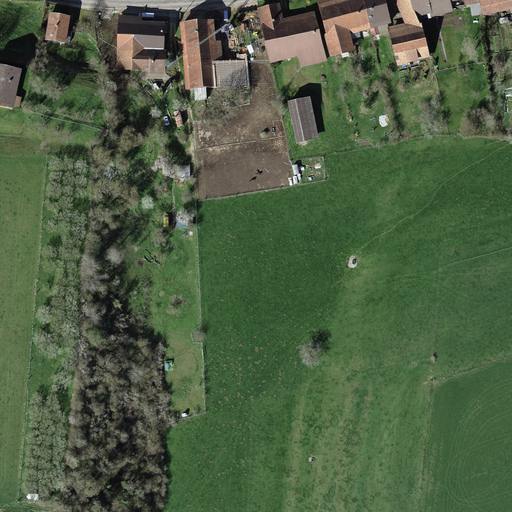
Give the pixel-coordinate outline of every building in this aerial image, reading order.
[(348,34),(389,25),(383,0),(364,0),(347,4),(345,0),(344,0),(320,5),(332,58),(353,54),(348,34)] [(415,20),(409,0),(402,0),(396,3),(404,23),(405,27),(416,24),(415,20)] [(409,0),(415,20),(449,11),(447,5),(445,0),(409,0)] [(481,0),(485,17),(511,12),(511,4),(511,0),(481,0)] [(257,15),(271,64),(298,57),(302,69),(325,62),(313,17),(283,25),(279,9),(257,15)] [(51,19),(46,41),(65,45),(70,22),(51,19)] [(134,22),(119,22),(119,73),(162,73),(162,28),(134,28),(134,22)] [(426,60),(416,24),(405,27),(389,31),(399,67),(426,60)] [(213,25),(181,28),(186,90),(241,86),(239,66),(216,68),(213,25)] [(0,63),(0,105),(13,109),(14,106),(20,107),(22,97),(16,96),(22,68),(0,63)] [(308,104),(289,108),(297,146),(316,142),(308,104)]
